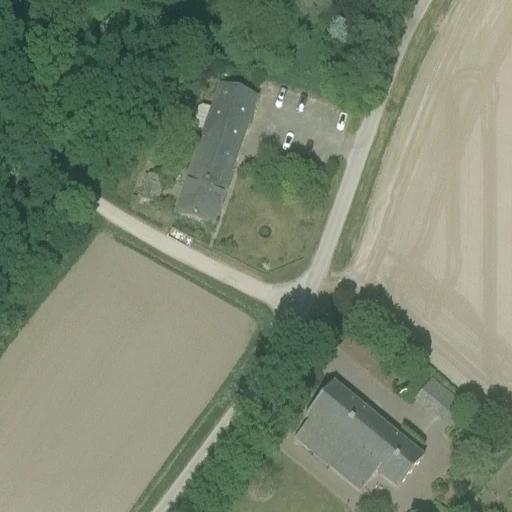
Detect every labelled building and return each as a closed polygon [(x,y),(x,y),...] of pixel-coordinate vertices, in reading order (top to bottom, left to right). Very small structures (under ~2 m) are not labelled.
[(231,73),(222,70),(219,78),(229,81),(231,73)] [(211,229),(255,99),(221,86),(212,111),(203,108),(199,110),(192,129),(194,133),(203,136),(175,217),(211,229)] [(163,181),(159,180),(161,175),(151,171),(149,177),(148,176),(139,202),(155,207),(163,181)] [(448,431),(467,410),(432,380),(414,401),(448,431)] [(419,458),(331,386),(303,419),(308,423),(293,441),(358,495),(373,476),(396,492),(419,458)]
